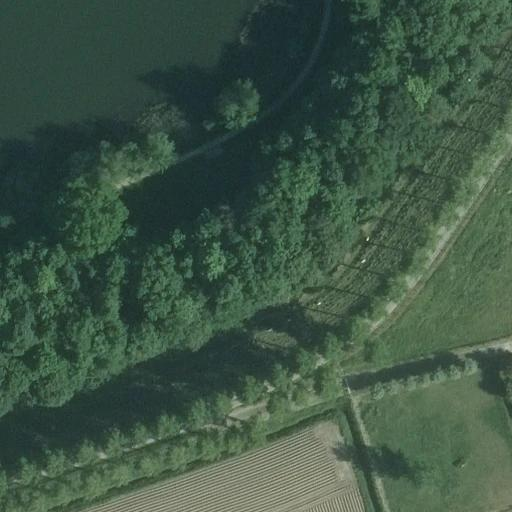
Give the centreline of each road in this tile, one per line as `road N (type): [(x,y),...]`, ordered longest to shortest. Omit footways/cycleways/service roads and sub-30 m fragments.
road 1 (unclassified): [(0,477),(176,435),(311,371),(362,337),(434,261),(511,134)]
road 2 (track): [(0,292),(217,215),(297,206),(359,180),(384,152),(356,62),(358,32),(382,0)]
